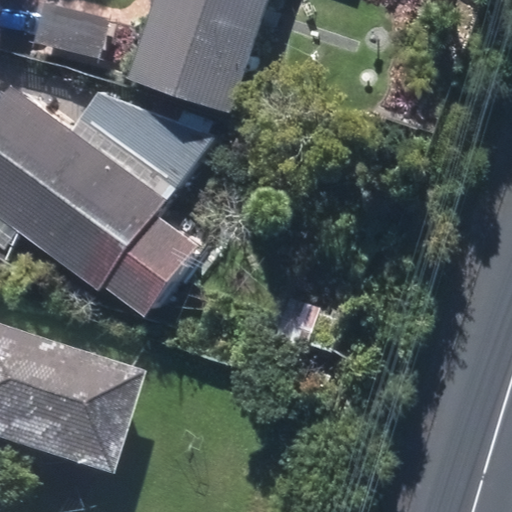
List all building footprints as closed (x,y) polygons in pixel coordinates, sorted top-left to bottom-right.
[(281,0),(169,0),(144,77),(247,110),(281,0)] [(118,19),(55,4),(45,46),(109,61),(118,19)] [(80,124),(98,95),(51,64),(32,92),(80,124)] [(33,227),(161,318),(211,249),(167,217),(221,143),(125,74),(84,132),(26,90),(0,125),(0,231),(20,246),(33,227)] [(134,381),(0,338),(0,452),(101,484),(134,381)]
